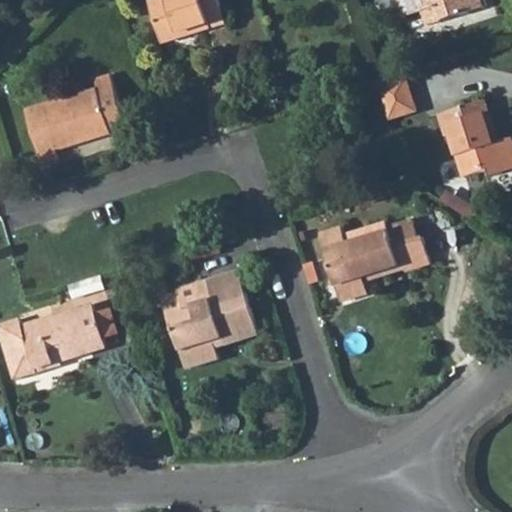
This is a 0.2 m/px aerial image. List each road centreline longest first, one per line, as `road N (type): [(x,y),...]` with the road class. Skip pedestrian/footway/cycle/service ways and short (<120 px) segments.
road 1 (residential): [(364,463),(327,407),(249,166),(204,156),(15,217)]
road 2 (residential): [(364,463),(255,485),(0,487)]
road 3 (residential): [(511,362),(414,439),(364,463)]
